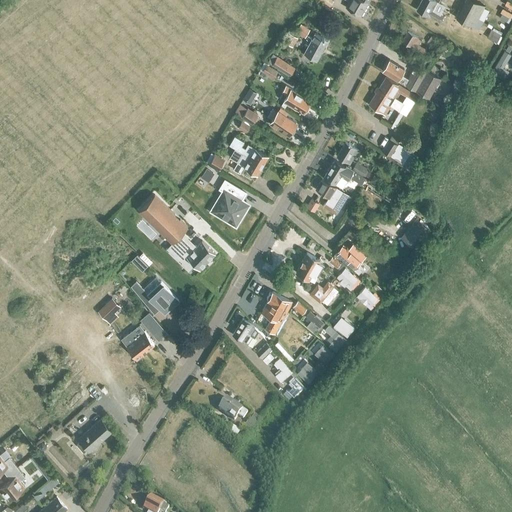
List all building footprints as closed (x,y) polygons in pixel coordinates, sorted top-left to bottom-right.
[(361,16),(368,3),(362,0),(347,0),(349,1),(346,7),(361,16)] [(423,0),(417,12),(440,23),(443,18),(433,14),(438,3),(432,0),(423,0)] [(466,0),(457,20),(475,28),(485,7),(471,0),(466,0)] [(296,32),(305,37),(310,28),(301,23),(297,29),(293,27),(290,33),(285,42),(293,46),(298,37),(294,35),(296,32)] [(497,42),(501,34),(492,29),(488,37),(497,42)] [(416,49),(423,54),(427,49),(419,44),(422,40),(408,32),(402,42),(415,51),(416,49)] [(317,60),(328,40),(316,33),(313,38),(308,35),(306,39),(307,39),(306,43),(310,45),(305,53),(317,60)] [(422,66),(428,70),(438,52),(432,49),(422,66)] [(277,56),(273,54),(268,61),(272,64),(290,76),(295,67),(277,56)] [(511,57),(507,54),(498,70),(504,73),(509,63),(511,65),(511,62),(511,60),(511,57)] [(404,86),(407,81),(399,77),(402,71),(388,63),(382,72),(404,86)] [(260,71),(272,78),(276,72),(264,65),(260,71)] [(407,81),(404,86),(426,99),(438,80),(416,67),(407,81)] [(406,97),(409,92),(386,78),(369,105),(386,115),(391,106),(400,112),(404,104),(394,98),(398,91),(406,97)] [(283,101),(303,113),(310,100),(286,85),(282,92),(287,95),(283,101)] [(251,88),(246,96),(253,100),(258,93),(251,88)] [(248,106),(247,108),(240,103),(237,109),(243,114),(241,117),(251,124),(258,114),(248,106)] [(286,116),(289,112),(280,107),(279,110),(278,109),(269,123),(289,136),(297,123),(286,116)] [(238,127),(246,132),(250,126),(241,121),(238,127)] [(427,137),(420,133),(415,142),(422,146),(427,137)] [(234,149),(262,166),(268,156),(235,136),(229,145),(235,148),(234,149)] [(381,150),(395,159),(402,148),(396,144),(398,141),(390,136),(381,150)] [(336,154),(348,163),(357,150),(344,141),(336,154)] [(257,174),(262,166),(234,149),(229,157),(257,174)] [(215,153),(214,155),(211,153),(208,157),(212,159),(209,164),(218,170),(225,159),(215,153)] [(345,165),(345,166),(334,159),(323,176),(342,188),(353,170),(345,165)] [(352,168),(363,175),(367,168),(357,161),(352,168)] [(375,174),(368,170),(365,175),(372,179),(375,174)] [(323,206),(336,215),(348,196),(322,178),(315,188),(328,197),(324,203),(325,203),(323,206)] [(246,192),(225,180),(220,188),(224,191),(217,202),(224,207),(219,215),(229,220),(232,215),(239,220),(245,209),(243,208),(246,203),(241,200),(246,192)] [(154,195),(138,211),(171,243),(172,242),(181,232),(186,227),(154,195)] [(360,197),(356,202),(362,206),(365,201),(360,197)] [(308,209),(313,212),(319,203),(314,200),(308,209)] [(400,238),(415,249),(430,231),(414,219),(400,238)] [(178,248),(171,254),(189,271),(195,264),(200,269),(215,253),(202,240),(196,247),(181,232),(172,242),(178,248)] [(355,265),(365,253),(353,243),(348,248),(343,244),(336,252),(347,262),(349,260),(355,265)] [(295,272),(314,283),(324,265),(318,262),(319,260),(306,252),(295,272)] [(131,260),(135,264),(141,258),(137,254),(131,260)] [(131,285),(154,313),(160,308),(161,309),(162,309),(165,306),(166,308),(168,310),(178,300),(179,300),(161,281),(148,293),(136,280),(131,285)] [(316,285),(310,293),(320,302),(326,294),(316,285)] [(269,298),(262,311),(272,317),(265,328),(275,333),(292,302),(273,291),(272,293),(269,292),(267,296),(269,298)] [(292,306),(301,313),(305,308),(297,301),(292,306)] [(309,310),(305,315),(317,325),(316,326),(318,328),(324,322),(320,318),(320,317),(316,314),(314,314),(309,310)] [(241,340),(252,346),(256,339),(255,338),(259,332),(254,327),(241,319),(232,335),(241,340)] [(113,328),(122,340),(127,336),(118,324),(113,328)] [(335,329),(327,338),(330,341),(328,344),(336,351),(346,338),(335,329)] [(144,332),(139,336),(134,330),(129,334),(134,340),(125,347),(136,360),(154,345),(144,332)] [(267,342),(256,352),(262,358),(269,352),(275,358),(278,354),(267,342)] [(323,343),(318,348),(323,353),(320,357),(325,363),(334,353),(323,343)] [(303,366),(296,372),(308,383),(318,371),(313,366),(308,371),(303,366)] [(306,387),(295,377),(291,381),(295,385),(286,393),(293,400),(306,387)] [(237,416),(243,420),(247,413),(226,399),(219,410),(234,420),(237,416)] [(79,439),(89,451),(106,436),(105,436),(111,430),(101,419),(79,439)] [(18,465),(10,455),(5,459),(0,453),(0,470),(3,468),(7,473),(18,465)] [(20,479),(25,475),(18,465),(7,473),(11,479),(0,487),(4,491),(2,492),(6,497),(7,496),(9,498),(25,486),(20,479)] [(32,495),(37,500),(59,481),(55,475),(32,495)] [(158,511),(160,510),(162,511),(165,511),(168,507),(164,504),(165,503),(149,495),(142,508),(148,511),(147,511),(158,511)] [(62,511),(67,508),(57,496),(38,511),(62,511)] [(16,510),(17,511),(24,511),(29,508),(25,502),(16,510)]
